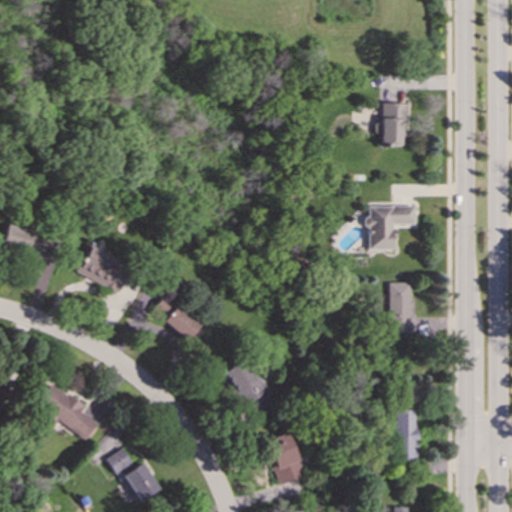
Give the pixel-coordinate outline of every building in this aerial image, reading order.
[(399,103),(373,102),(372,133),(376,133),(375,146),(398,146),(399,103)] [(410,205),(363,206),(364,217),(363,217),(363,250),(388,249),(388,238),(391,238),(390,224),(411,224),(410,205)] [(0,231),(0,248),(38,259),(45,235),(2,223),(0,231)] [(72,273),(114,291),(125,264),(83,245),(72,273)] [(409,282),(385,282),(385,332),(409,333),(409,282)] [(185,345),(201,328),(161,292),(146,309),(185,345)] [(219,371),(253,423),(278,407),(257,374),(251,378),(238,359),(219,371)] [(81,405),(46,383),(31,406),(82,439),(93,422),(77,412),(81,405)] [(390,410),(391,462),(413,462),(412,410),(390,410)] [(300,476),(285,432),(261,440),(276,484),(300,476)] [(102,459),(113,476),(130,465),(118,448),(102,459)] [(156,491),(137,463),(118,475),(137,503),(156,491)]
